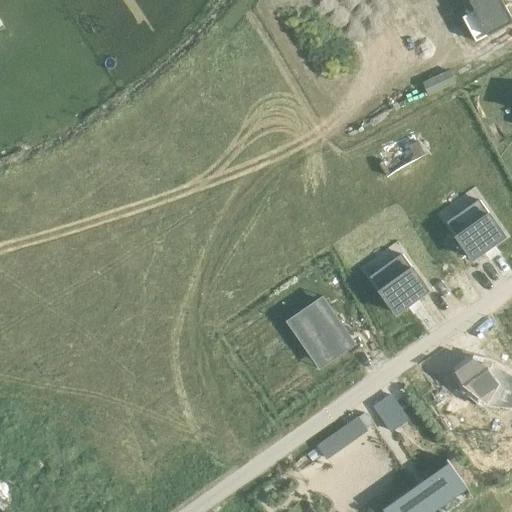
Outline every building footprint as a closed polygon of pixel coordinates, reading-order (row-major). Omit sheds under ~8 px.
[(468,0),(475,11),(462,17),(475,42),(511,22),(511,18),(506,7),(511,4),(510,3),(505,5),(502,0),(468,0)] [(480,200),(447,223),(456,236),(473,259),(505,236),(489,213),(480,200)] [(403,254),(371,277),(396,313),(429,290),(403,254)] [(317,299),(293,316),(327,365),(351,347),(317,299)] [(469,359),(456,368),(471,388),(492,403),(511,404),(511,378),(498,371),(486,368),(469,359)] [(365,414),(358,418),(366,428),(372,424),(365,414)] [(367,431),(358,418),(318,447),(327,459),(367,431)] [(451,464),(385,510),(386,511),(424,511),(437,503),(439,506),(466,486),(451,464)]
